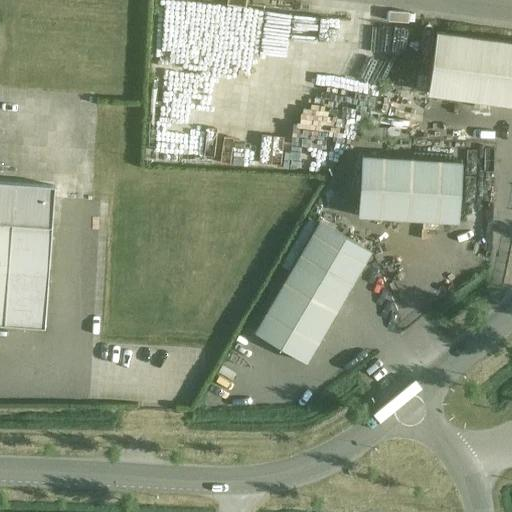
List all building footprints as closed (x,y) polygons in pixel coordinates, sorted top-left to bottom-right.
[(185,22),(197,23),(199,4),(186,3),(185,22)] [(356,10),(355,33),(400,34),(401,10),(356,10)] [(511,41),(436,31),(428,93),(511,104),(511,41)] [(84,138),(93,139),(96,104),(86,103),(84,138)] [(76,147),(77,178),(89,178),(89,147),(76,147)] [(198,347),(206,154),(96,150),(89,343),(198,347)] [(361,154),(358,215),(458,221),(462,160),(361,154)] [(0,321),(45,325),(55,186),(0,181),(0,321)] [(491,206),(493,182),(481,181),(479,205),(491,206)] [(319,220),(295,262),(254,332),(307,362),(371,251),(319,220)] [(388,247),(370,257),(379,274),(397,265),(388,247)]
